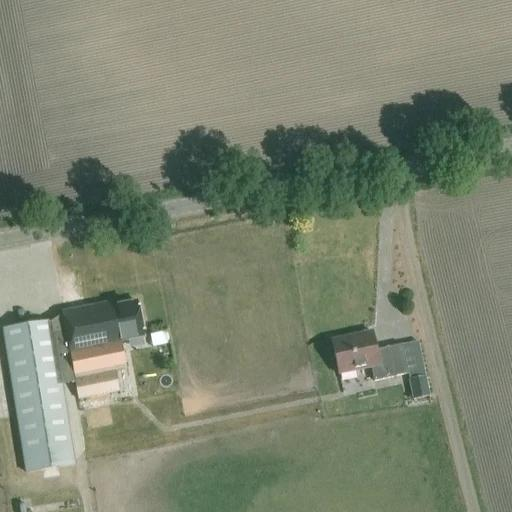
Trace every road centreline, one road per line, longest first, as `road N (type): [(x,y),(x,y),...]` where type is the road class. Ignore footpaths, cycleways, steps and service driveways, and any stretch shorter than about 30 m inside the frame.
road 1 (tertiary): [(0,239),(511,144)]
road 2 (track): [(477,511),(394,166)]
